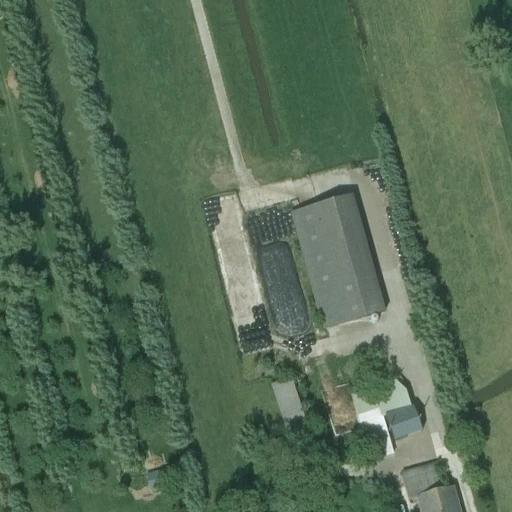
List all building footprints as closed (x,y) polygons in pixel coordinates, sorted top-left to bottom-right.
[(363,299),(336,202),(292,215),(325,331),(383,315),(377,295),(363,299)] [(297,468),(317,461),(290,380),(269,387),(297,468)] [(360,425),(382,418),(385,418),(410,410),(405,393),(395,383),(352,396),(360,425)] [(410,410),(385,418),(394,442),(420,433),(412,410),(410,410)] [(371,463),(393,456),(382,418),(360,425),(371,463)] [(419,511),(458,511),(452,489),(443,492),(435,465),(401,475),(408,502),(416,500),(419,511)] [(177,467),(146,475),(149,492),(181,483),(177,467)]
